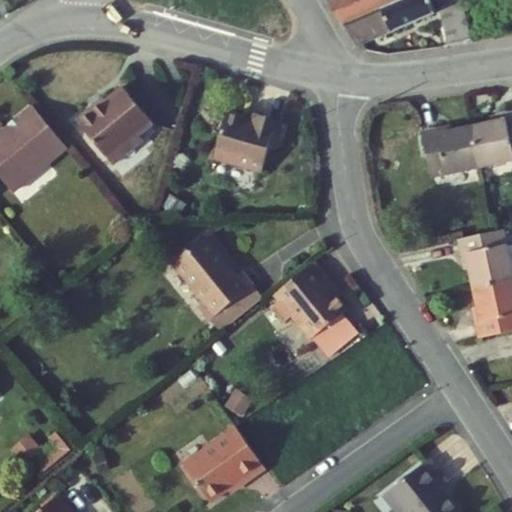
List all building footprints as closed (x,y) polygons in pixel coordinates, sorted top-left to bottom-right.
[(430,17),(425,0),(403,0),(344,28),(355,48),(360,57),(390,42),(392,36),(430,17)] [(458,0),(434,0),(435,0),(446,46),(469,41),(458,0)] [(71,121),(107,165),(137,140),(133,135),(147,123),(118,88),(90,110),(88,107),(71,121)] [(212,151),(257,169),(266,147),(271,149),(283,120),(256,110),(253,116),(229,107),(212,151)] [(0,133),(0,178),(11,192),(65,148),(32,108),(0,133)] [(484,125),(466,129),(475,168),(511,159),(511,110),(482,117),(484,125)] [(448,125),(415,132),(425,178),(475,168),(466,129),(449,133),(448,125)] [(511,228),(456,241),(463,273),(469,272),(473,291),(511,281),(511,259),(509,260),(506,247),(504,237),(511,234),(511,228)] [(209,313),(220,327),(264,291),(253,277),(248,282),(216,242),(183,269),(214,308),(209,313)] [(317,269),(279,301),(285,307),(281,314),(289,323),(296,321),(315,345),(350,316),(331,293),(335,290),(317,269)] [(511,281),(473,291),(477,308),(471,309),(478,341),(511,333),(511,281)] [(264,291),(220,327),(231,340),(275,304),(264,291)] [(228,408),(244,415),(251,401),(235,393),(228,408)] [(28,462),(43,448),(29,434),(14,448),(28,462)] [(182,471),(206,506),(245,480),(248,484),(262,474),(235,434),(182,471)] [(253,481),(263,498),(278,489),(268,472),(253,481)] [(416,484),(380,511),(429,511),(434,508),(416,484)] [(63,511),(56,503),(44,511),(63,511)]
